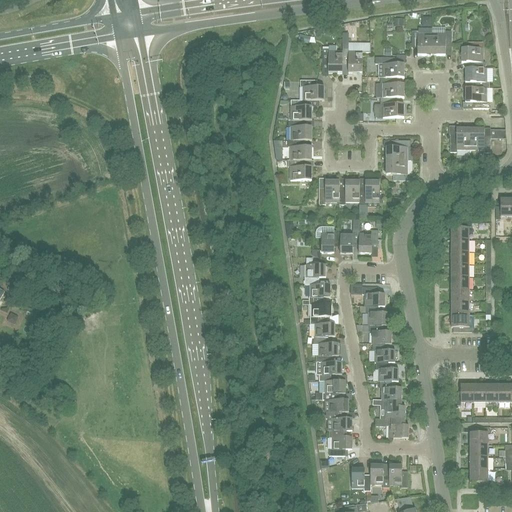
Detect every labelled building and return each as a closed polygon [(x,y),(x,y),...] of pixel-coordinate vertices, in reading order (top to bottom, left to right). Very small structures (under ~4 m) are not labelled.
[(418,57),(432,57),(432,36),(419,36),(419,33),(412,33),(412,49),(418,49),(418,57)] [(446,36),(432,36),(432,57),(446,57),(446,50),(452,50),(452,33),(446,33),(446,36)] [(469,64),(469,70),(486,70),(486,64),(483,64),(483,50),(483,44),(464,44),(464,50),(462,50),(462,64),(469,64)] [(363,45),(362,53),(370,53),(371,45),(363,45)] [(343,74),(343,67),(343,53),(337,53),(337,47),(329,47),(329,50),(323,50),(323,67),(329,67),(329,74),(343,74)] [(349,74),(363,74),(363,53),(349,53),(349,50),(343,50),(343,53),(343,67),(349,67),(349,74)] [(381,80),(398,79),(405,79),(405,65),(398,65),(398,59),(376,59),(376,66),(380,66),(380,80),(381,80)] [(473,84),(473,90),(487,90),(489,90),(489,84),(487,84),(487,70),(486,70),(469,70),(466,70),(466,84),(473,84)] [(384,99),(397,99),(405,99),(405,85),(398,85),(398,79),(381,80),(381,86),(384,86),(384,99)] [(303,102),(308,102),(324,102),(324,88),(317,88),(317,82),(301,82),(300,88),(303,88),(303,102)] [(473,110),(489,110),(489,104),(487,104),(487,90),(473,90),(466,90),(465,104),(473,104),(473,110)] [(397,99),(384,99),(381,99),(381,106),(383,106),(383,119),(405,119),(405,105),(397,105),(397,99)] [(291,102),(291,122),(305,122),(312,122),(312,108),(308,108),(308,102),(303,102),(291,102)] [(373,113),(374,105),(365,104),(364,112),(373,113)] [(305,122),(291,122),(288,122),(288,128),(291,128),(291,142),(305,142),(312,142),(312,128),(305,128),(305,122)] [(457,151),(471,152),(471,130),(457,130),(457,137),(451,137),(451,154),(457,154),(457,151)] [(471,130),(471,152),(484,152),(484,154),(490,154),(491,130),(471,130)] [(505,132),(497,132),(497,140),(505,140),(505,132)] [(291,148),(291,162),(305,162),(312,162),(312,148),(305,148),(305,142),(291,142),(288,142),(288,148),(291,148)] [(386,148),(386,162),(407,162),(407,149),(410,149),(410,143),(393,142),(393,148),(386,148)] [(305,162),(291,162),(288,162),(288,168),(291,168),(290,182),(312,182),(312,168),(305,168),(305,162)] [(407,162),(386,162),(386,176),(393,177),(393,182),(410,182),(410,176),(407,176),(407,162)] [(339,190),(339,182),(326,182),(325,190),(319,190),(319,207),(326,207),(326,204),(339,204),(339,190)] [(346,204),(359,204),(359,190),(359,182),(345,182),(345,190),(339,190),(339,204),(339,207),(346,207),(346,204)] [(359,190),(359,204),(359,220),(367,220),(367,209),(379,209),(380,183),(365,183),(365,190),(359,190)] [(496,221),(497,221),(501,221),(501,218),(511,218),(511,199),(501,200),(501,209),(496,209),(496,221)] [(472,225),(459,225),(459,230),(451,230),(451,242),(469,242),(469,230),(472,230),(472,225)] [(341,235),(341,232),(334,232),(334,228),(322,228),(319,229),(317,231),(316,234),(316,239),(322,239),(322,255),(334,255),(334,245),(340,246),(341,235)] [(353,246),(359,246),(359,235),(360,235),(360,232),(353,232),(353,235),(341,235),(340,246),(340,255),(353,255),(353,246)] [(359,235),(359,246),(359,255),(372,256),(372,249),(378,249),(378,233),(371,233),(371,235),(360,235),(359,235)] [(469,242),(451,242),(451,254),(469,254),(469,242)] [(469,254),(451,254),(451,267),(469,267),(469,254)] [(310,286),(316,286),(316,279),(326,279),(326,267),(306,267),(305,279),(305,287),(310,287),(310,286)] [(469,267),(451,267),(451,279),(469,279),(469,267)] [(469,279),(451,279),(451,292),(469,292),(469,279)] [(312,306),(321,306),(321,299),(331,299),(331,286),(316,286),(310,286),(310,287),(310,298),(309,298),(309,302),(303,302),(303,306),(312,306)] [(364,308),(366,308),(379,308),(385,308),(385,296),(378,296),(378,289),(362,289),(363,288),(352,287),(352,296),(364,296),(364,308)] [(469,292),(451,292),(451,304),(469,304),(469,292)] [(469,304),(451,304),(451,317),(469,317),(469,304)] [(311,326),(315,326),(328,326),(328,321),(324,321),(324,318),(332,318),(332,306),(321,306),(312,306),(312,318),(311,318),(311,326)] [(368,327),(369,327),(382,327),(389,327),(389,315),(379,315),(379,308),(366,308),(365,315),(368,315),(368,327)] [(9,322),(16,325),(20,317),(12,314),(9,322)] [(469,317),(451,317),(451,329),(459,329),(459,334),(472,334),(472,329),(469,329),(469,317)] [(315,326),(315,338),(314,338),(314,346),(319,345),(326,345),(326,338),(335,338),(335,326),(328,326),(315,326)] [(373,346),(392,346),(392,333),(382,333),(382,327),(369,327),(369,333),(371,333),(371,346),(373,346)] [(316,364),(322,364),(330,364),(330,357),(339,358),(339,345),(326,345),(319,345),(319,357),(316,357),(316,364)] [(392,346),(373,346),(373,352),(375,352),(375,364),(377,364),(390,364),(396,365),(396,352),(386,352),(387,346),(392,346)] [(320,383),(326,383),(333,383),(333,376),(343,377),(343,364),(330,364),(322,364),(322,376),(320,376),(320,383)] [(380,383),(394,383),(399,383),(399,371),(390,371),(390,364),(377,364),(376,371),(379,371),(379,383),(380,383)] [(326,383),(326,395),(323,395),(316,395),(316,401),(323,401),(323,402),(325,402),(329,402),(329,401),(340,401),(340,395),(346,395),(346,382),(333,383),(326,383)] [(384,402),(402,402),(403,390),(394,390),(394,383),(380,383),(380,390),(382,390),(382,402),(384,402)] [(474,404),(474,386),(461,386),(461,394),(456,394),(456,407),(462,407),(462,404),(474,404)] [(486,404),(486,386),(474,386),(474,404),(486,404)] [(499,404),(499,386),(486,386),(486,404),(499,404)] [(511,404),(511,386),(499,386),(499,404),(511,404)] [(327,421),(333,420),(340,420),(340,414),(350,414),(350,401),(340,401),(329,401),(329,402),(325,402),(325,413),(327,413),(327,416),(321,416),(321,420),(327,420),(327,421)] [(385,420),(387,421),(406,421),(406,408),(402,408),(402,402),(384,402),(383,409),(385,409),(385,420)] [(330,439),(333,439),(343,439),(343,433),(353,433),(353,420),(340,420),(333,420),(333,432),(330,432),(330,439)] [(405,427),(406,421),(387,421),(387,428),(389,427),(389,439),(409,440),(409,428),(405,427)] [(471,434),(471,446),(489,447),(489,434),(491,434),(496,435),(496,429),(491,429),(473,429),(473,434),(471,434)] [(346,449),(353,450),(353,439),(343,439),(333,439),(333,451),(330,451),(330,458),(346,458),(346,449)] [(489,447),(471,446),(471,459),(489,459),(489,447)] [(489,472),(489,459),(471,459),(471,472),(489,472)] [(371,466),(371,480),(371,486),(383,486),(383,489),(390,489),(390,486),(389,486),(390,476),(384,476),(384,466),(371,466)] [(389,486),(390,486),(402,487),(402,489),(409,489),(409,473),(402,473),(403,466),(390,466),(390,476),(389,486)] [(371,486),(371,480),(365,479),(365,470),(352,470),(352,490),(364,490),(364,493),(371,493),(371,486)] [(489,484),(489,472),(471,472),(471,484),(478,484),(478,489),(491,489),(491,484),(489,484)] [(415,511),(415,510),(415,511),(410,499),(397,501),(400,511),(415,511)]
